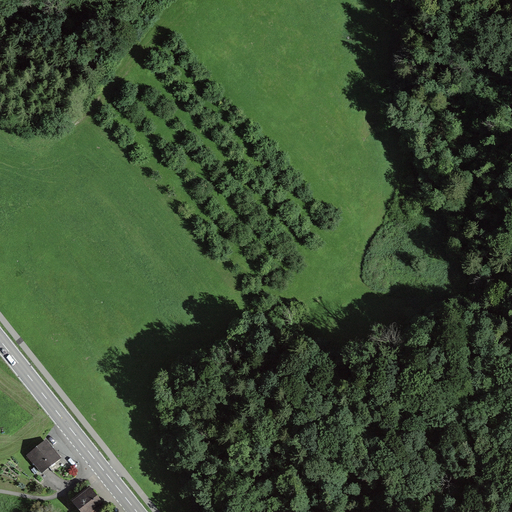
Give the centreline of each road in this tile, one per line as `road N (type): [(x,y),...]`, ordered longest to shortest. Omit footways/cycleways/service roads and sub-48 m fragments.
road 1 (secondary): [(137,511),(0,340)]
road 2 (track): [(113,72),(74,122),(56,130),(0,116)]
road 3 (track): [(0,491),(50,498),(118,464)]
